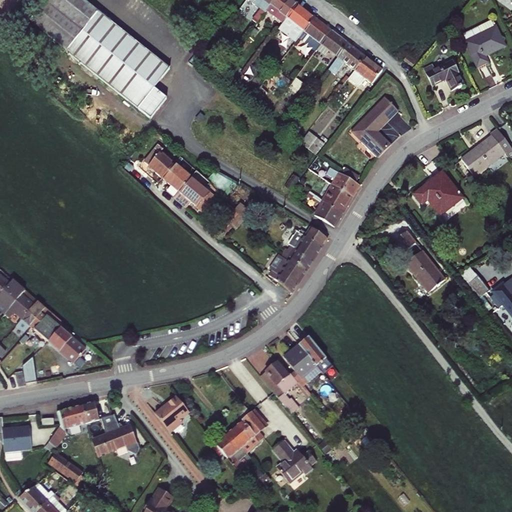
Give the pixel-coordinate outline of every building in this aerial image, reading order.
[(75,0),(60,0),(35,34),(151,120),(167,99),(153,90),(168,69),(75,0)] [(265,11),(273,0),(257,0),(255,3),(261,8),(251,20),(256,24),(265,11)] [(289,0),(273,0),(265,11),(282,24),(286,20),(297,6),(289,0)] [(297,6),(286,20),(303,33),(314,19),(297,6)] [(300,37),(298,39),(315,52),(320,45),(331,32),(314,19),(303,33),(300,37)] [(496,28),(464,44),(476,68),(487,62),(485,57),(506,47),(496,28)] [(286,40),(293,45),(298,39),(300,37),(292,32),(286,40)] [(320,45),(337,58),(348,45),(331,32),(320,45)] [(355,72),(365,58),(348,45),(337,58),(328,71),(335,76),(344,63),(355,72)] [(413,67),(417,63),(409,56),(405,60),(413,67)] [(365,79),(372,85),(382,71),(365,58),(355,72),(349,80),(359,87),(365,79)] [(433,66),(424,71),(433,88),(445,82),(450,93),(464,86),(452,62),(435,71),(433,66)] [(304,83),(297,78),(288,89),(295,94),(304,83)] [(264,96),(258,91),(253,98),(259,102),(264,96)] [(352,134),(379,159),(392,145),(378,133),(391,118),(377,106),(352,134)] [(292,122),(287,127),(297,135),(301,129),(292,122)] [(460,159),(474,177),(505,154),(509,159),(511,157),(511,148),(497,129),(491,134),(492,135),(460,159)] [(307,133),(301,142),(310,148),(316,140),(307,133)] [(325,147),(316,140),(310,148),(318,155),(325,147)] [(156,150),(145,164),(148,166),(148,167),(163,180),(175,165),(156,150)] [(175,165),(163,180),(179,193),(191,179),(175,165)] [(340,172),(332,184),(353,197),(360,186),(340,172)] [(442,172),(414,195),(422,205),(427,201),(440,217),(462,198),(442,172)] [(191,179),(179,193),(176,198),(188,209),(192,204),(205,214),(217,200),(191,179)] [(353,197),(332,184),(327,193),(348,206),(353,197)] [(342,214),(322,201),(310,193),(305,199),(318,207),(313,215),(334,227),(342,214)] [(348,206),(327,193),(322,201),(342,214),(348,206)] [(245,220),(239,214),(231,223),(238,228),(245,220)] [(238,228),(231,223),(224,231),(230,237),(238,228)] [(300,232),(321,247),(327,238),(311,227),(307,233),(301,230),(300,232)] [(287,249),(283,255),(307,271),(321,247),(300,232),(298,232),(289,245),(297,251),(294,254),(287,249)] [(416,243),(407,232),(394,241),(402,253),(416,243)] [(422,251),(405,264),(429,293),(445,280),(422,251)] [(307,271),(283,255),(273,270),(280,275),(276,280),(291,295),(307,271)] [(467,285),(477,277),(471,269),(461,277),(467,285)] [(0,295),(13,282),(0,271),(0,295)] [(479,276),(467,285),(479,300),(491,290),(479,276)] [(501,283),(492,290),(494,293),(490,296),(498,306),(502,303),(511,315),(511,322),(510,325),(511,327),(511,279),(510,278),(502,284),(501,283)] [(9,310),(25,292),(13,282),(0,295),(0,305),(2,304),(9,310)] [(13,314),(21,320),(36,302),(25,292),(9,310),(5,315),(9,318),(13,314)] [(15,327),(21,332),(23,330),(25,331),(29,327),(43,312),(44,311),(45,310),(36,302),(21,320),(15,327)] [(2,304),(0,305),(0,310),(5,315),(9,310),(2,304)] [(43,312),(29,327),(48,343),(61,328),(58,326),(59,324),(44,311),(43,312)] [(61,328),(48,343),(72,365),(78,358),(79,359),(81,357),(80,356),(85,350),(65,332),(67,329),(63,326),(61,328)] [(26,335),(20,342),(23,345),(30,338),(26,335)] [(322,362),(326,358),(309,337),(302,342),(305,346),(302,348),(317,366),(321,362),(321,363),(323,362),(322,362)] [(321,371),(317,366),(302,348),(299,344),(283,358),(294,371),(291,374),(302,387),(304,385),(321,371)] [(291,374),(290,373),(288,374),(278,363),(265,373),(291,405),(307,393),(302,387),(291,374)] [(25,386),(21,372),(15,374),(18,388),(25,386)] [(304,385),(302,387),(307,393),(310,396),(312,394),(304,385)] [(316,403),(321,399),(317,393),(311,398),(316,403)] [(188,411),(176,396),(155,413),(170,432),(182,422),(179,418),(188,411)] [(110,398),(107,399),(109,408),(116,406),(110,398)] [(49,443),(55,448),(57,450),(67,435),(66,430),(100,420),(95,402),(57,413),(61,425),(49,443)] [(253,412),(242,421),(259,442),(264,438),(260,432),(265,428),(253,412)] [(114,415),(101,418),(106,436),(93,441),(99,457),(126,446),(128,451),(137,455),(140,449),(137,443),(136,444),(128,427),(118,431),(117,424),(114,415)] [(5,430),(4,417),(0,416),(0,439),(4,447),(5,451),(31,449),(29,428),(5,430)] [(242,421),(229,431),(248,454),(251,458),(262,449),(257,444),(259,442),(242,421)] [(270,433),(265,428),(260,432),(264,438),(270,433)] [(229,431),(215,443),(236,470),(238,472),(247,463),(246,462),(243,458),(248,454),(229,431)] [(283,463),(279,466),(291,481),(303,471),(306,475),(313,468),(311,465),(317,461),(309,451),(303,456),(298,450),(295,453),(284,441),(273,450),(283,463)] [(74,482),(73,484),(82,491),(89,482),(80,475),(82,472),(56,454),(49,464),(74,482)] [(291,481),(279,466),(277,468),(289,483),(291,481)] [(32,511),(36,511),(47,501),(55,494),(52,492),(50,493),(40,482),(19,498),(32,511)] [(77,493),(71,488),(67,492),(72,498),(77,493)] [(173,498),(158,490),(151,502),(149,502),(144,510),(146,511),(166,511),(165,511),(167,508),(173,498)] [(36,511),(58,511),(47,501),(36,511)]
